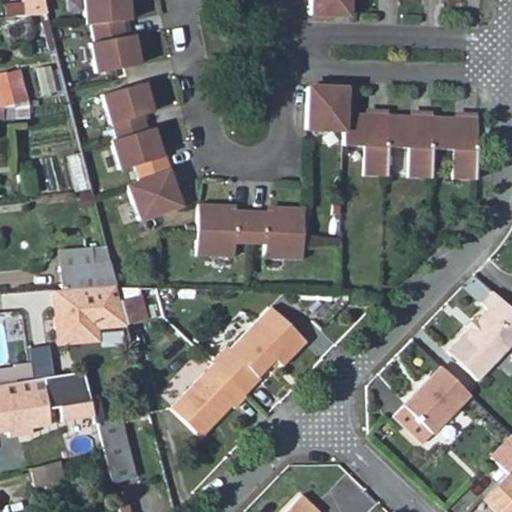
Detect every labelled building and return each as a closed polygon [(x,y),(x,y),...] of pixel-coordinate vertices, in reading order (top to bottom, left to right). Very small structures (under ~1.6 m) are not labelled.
[(22,0),(27,16),(46,15),(41,0),(22,0)] [(81,0),(84,25),(90,24),(94,41),(89,42),(94,73),(133,65),(137,63),(130,35),(125,36),(121,21),(126,20),(124,0),(81,0)] [(308,0),(308,15),(344,16),(344,0),(308,0)] [(0,107),(1,107),(12,107),(3,73),(0,73),(0,107)] [(137,86),(101,98),(110,127),(113,126),(118,139),(112,141),(122,169),(133,166),(139,181),(126,187),(140,220),(178,205),(166,172),(169,170),(164,155),(162,155),(153,127),(148,129),(144,116),(151,113),(143,88),(137,86)] [(68,103),(64,87),(58,88),(59,103),(68,103)] [(449,179),(470,180),(473,117),(340,112),(340,88),(304,87),(303,130),(339,131),(339,146),(360,147),(360,175),(381,177),(382,148),(405,148),(404,177),(427,178),(428,148),(450,149),(449,179)] [(227,206),(196,205),(196,235),(193,235),(192,255),(233,256),(234,244),(263,244),(262,258),(299,259),(300,208),(268,207),(268,211),(227,210),(227,206)] [(115,287),(105,247),(91,248),(55,252),(62,290),(115,287)] [(52,291),(58,347),(103,343),(101,331),(129,330),(124,322),(118,297),(115,287),(62,290),(52,291)] [(118,297),(137,293),(136,287),(115,287),(118,297)] [(124,322),(143,317),(137,293),(118,297),(124,322)] [(511,341),(511,313),(490,293),(480,303),(486,309),(474,321),(466,329),(444,351),(475,380),(511,341)] [(224,345),(208,362),(210,364),(241,395),(257,377),(256,375),(272,359),(279,366),(302,341),(267,307),(229,348),(224,345)] [(466,329),(474,321),(470,318),(462,326),(466,329)] [(32,347),(33,363),(34,382),(54,378),(51,346),(32,347)] [(0,371),(0,389),(34,382),(33,363),(15,366),(16,369),(0,371)] [(231,410),(243,397),(241,395),(210,364),(167,408),(196,438),(227,406),(231,410)] [(466,396),(437,368),(390,417),(419,445),(466,396)] [(89,415),(86,398),(81,373),(54,378),(34,382),(0,389),(0,429),(1,435),(10,433),(11,440),(38,434),(37,431),(53,428),(49,407),(65,403),(68,419),(89,415)] [(119,417),(103,421),(97,396),(86,398),(89,415),(111,483),(135,477),(122,426),(119,417)] [(148,418),(146,409),(119,417),(122,426),(148,418)] [(506,472),(511,466),(511,441),(491,464),(503,476),(506,472)] [(57,460),(29,468),(33,486),(61,478),(57,460)] [(503,476),(480,500),(492,511),(493,511),(511,493),(511,478),(506,472),(503,476)] [(78,493),(69,491),(65,500),(72,506),(81,503),(78,493)] [(312,511),(315,507),(301,493),(283,511),(312,511)] [(511,511),(511,493),(493,511),(511,511)] [(129,511),(126,499),(116,501),(118,511),(129,511)]
